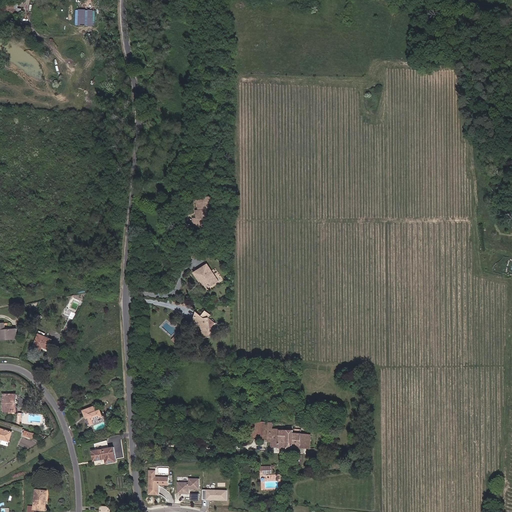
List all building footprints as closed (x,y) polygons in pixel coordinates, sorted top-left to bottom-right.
[(97,10),(77,9),(76,25),(96,26),(97,10)] [(194,199),(194,203),(197,203),(197,211),(195,211),(195,219),(192,219),(191,227),(205,228),(205,219),(209,219),(208,210),(210,210),(209,202),(212,202),(212,197),(194,199)] [(203,280),(210,288),(219,282),(208,265),(194,273),(199,282),(201,281),(203,280)] [(207,290),(210,288),(203,280),(201,281),(207,290)] [(210,319),(212,316),(206,312),(203,317),(198,314),(195,324),(202,326),(204,338),(212,337),(210,319)] [(0,339),(8,339),(8,341),(20,340),(19,330),(7,330),(6,324),(0,323),(0,339)] [(33,350),(39,353),(41,347),(43,348),(48,350),(52,340),(39,336),(33,350)] [(17,397),(8,397),(8,412),(17,412),(17,397)] [(100,414),(98,409),(86,414),(91,429),(97,427),(96,423),(106,420),(104,413),(100,414)] [(311,435),(305,435),(295,435),(294,431),(280,431),(280,430),(273,430),(273,421),(270,421),(270,423),(260,422),(259,440),(267,440),(268,434),(273,434),(273,441),(273,447),(310,448),(311,435)] [(259,440),(260,422),(253,422),(252,439),(259,440)] [(0,429),(0,439),(3,440),(2,445),(9,447),(13,433),(0,429)] [(93,453),(94,463),(106,462),(107,466),(117,465),(115,450),(93,453)] [(158,472),(152,472),(151,496),(161,496),(161,486),(163,486),(163,485),(164,485),(164,486),(170,486),(170,479),(157,478),(158,472)] [(191,484),(180,484),(180,495),(191,495),(191,490),(201,490),(201,480),(191,480),(191,484)] [(45,503),(46,492),(36,491),(35,507),(34,511),(35,511),(47,511),(47,503),(45,503)] [(228,492),(204,491),(204,501),(228,502),(228,492)]
